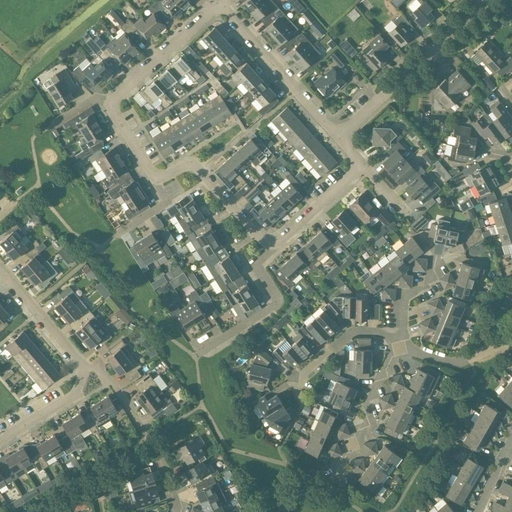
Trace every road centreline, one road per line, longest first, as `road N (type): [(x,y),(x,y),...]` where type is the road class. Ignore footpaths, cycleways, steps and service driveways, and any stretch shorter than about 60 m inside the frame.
road 1 (residential): [(338,138),(487,0)]
road 2 (residential): [(338,138),(219,1)]
road 3 (residential): [(197,354),(274,304),(254,267),(272,244)]
road 4 (residential): [(272,244),(201,171),(190,166),(153,176)]
road 5 (residential): [(111,102),(219,1)]
road 6 (residential): [(303,400),(294,384),(348,335),(378,332),(400,345)]
road 7 (residential): [(337,477),(400,345)]
road 8 (residential): [(0,267),(83,369)]
road 9 (residential): [(272,244),(362,164)]
road 10 (residential): [(400,345),(448,363),(511,339)]
